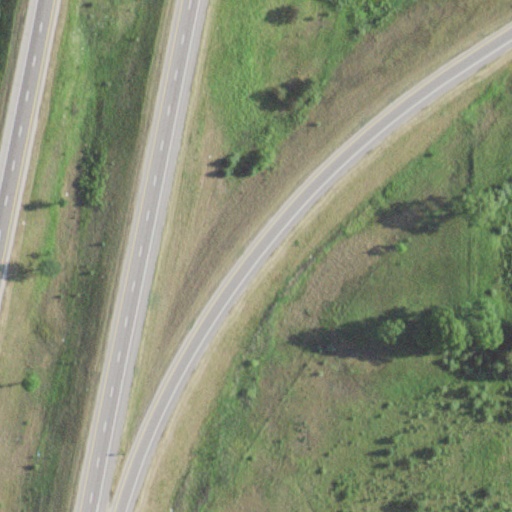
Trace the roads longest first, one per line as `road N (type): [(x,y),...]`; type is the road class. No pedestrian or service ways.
road 1 (motorway): [(117,511),(159,400),(190,344),(285,213),(388,117),(511,31)]
road 2 (motorway): [(85,511),(187,0)]
road 3 (motorway): [(44,0),(0,223)]
